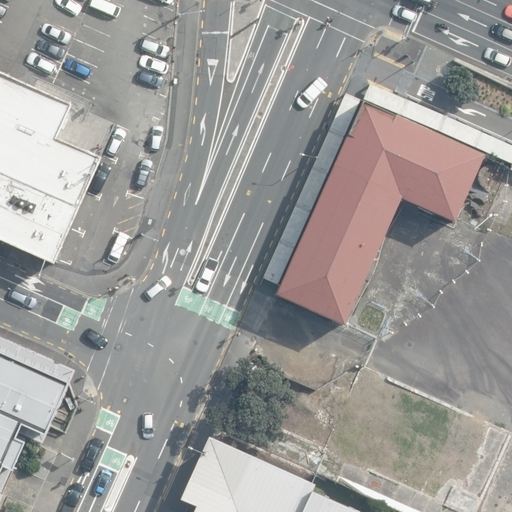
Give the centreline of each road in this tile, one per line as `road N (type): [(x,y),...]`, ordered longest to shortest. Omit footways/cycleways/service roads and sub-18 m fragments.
road 1 (secondary): [(339,0),(188,375)]
road 2 (secondary): [(195,221),(286,0)]
road 3 (trunk): [(195,221),(219,0)]
road 4 (secondary): [(78,511),(143,356)]
road 5 (secondary): [(143,356),(0,296)]
road 6 (secondary): [(188,375),(128,511)]
road 7 (secondary): [(143,356),(195,221)]
